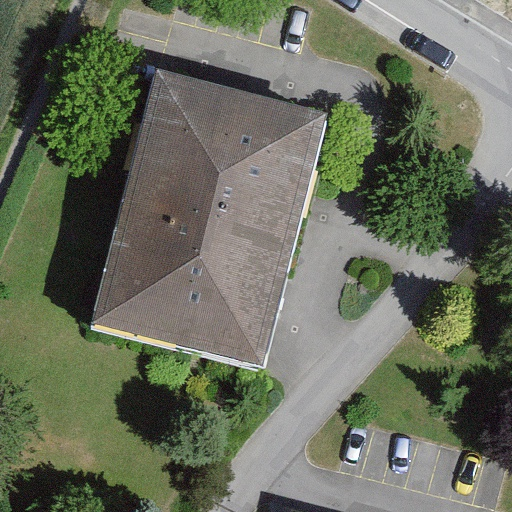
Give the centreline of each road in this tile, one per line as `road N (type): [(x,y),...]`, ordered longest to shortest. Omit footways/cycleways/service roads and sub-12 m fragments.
road 1 (residential): [(511,170),(325,386),(229,511)]
road 2 (residential): [(511,70),(408,0)]
